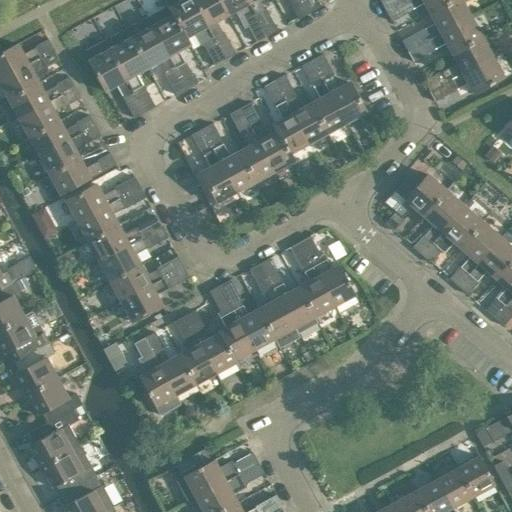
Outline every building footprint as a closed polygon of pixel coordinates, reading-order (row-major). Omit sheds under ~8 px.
[(193,0),(166,0),(168,2),(173,11),(186,35),(193,31),(199,42),(203,43),(214,62),(225,56),(193,0)] [(193,0),(225,56),(235,51),(223,30),(222,30),(216,19),(228,12),(221,0),(193,0)] [(221,0),(228,12),(239,6),(246,17),(245,18),(256,39),(267,34),(248,0),(221,0)] [(248,0),(267,34),(277,28),(266,7),(264,7),(260,0),(248,0)] [(302,0),(289,0),(298,16),(309,11),(302,0)] [(302,0),(309,11),(319,5),(316,0),(302,0)] [(381,0),(385,8),(400,0),(381,0)] [(400,0),(385,8),(391,19),(412,7),(412,6),(422,0),(423,0),(429,10),(448,0),(400,0)] [(423,26),(402,38),(407,48),(470,14),(462,0),(448,0),(429,10),(435,21),(423,27),(423,26)] [(168,2),(147,14),(152,23),(186,86),(197,81),(185,59),(184,60),(178,49),(190,42),(186,35),(173,11),(168,2)] [(126,25),(147,65),(159,59),(165,70),(164,71),(176,92),(186,86),(152,23),(147,14),(126,25)] [(470,14),(407,48),(413,59),(434,47),(434,46),(445,40),(451,50),(481,34),(470,14)] [(105,37),(144,109),(155,104),(143,82),(142,83),(136,72),(147,65),(126,25),(105,37)] [(445,66),(423,78),(429,88),(492,54),(481,34),(451,50),(457,61),(445,67),(445,66)] [(17,41),(0,50),(0,75),(53,47),(48,36),(34,44),(35,45),(23,51),(17,41)] [(105,37),(83,49),(105,88),(117,82),(123,93),(122,94),(134,115),(144,109),(105,37)] [(53,47),(0,75),(0,82),(8,96),(38,80),(35,73),(46,67),(47,64),(59,57),(53,47)] [(322,51),(312,57),(346,120),(366,110),(349,79),(339,85),(332,72),(333,72),(322,51)] [(492,54),(429,88),(435,99),(456,87),(455,86),(467,80),(471,88),(473,91),(503,74),(492,54)] [(312,57),(301,63),(312,83),(313,83),(320,95),(311,100),(327,131),(346,120),(312,57)] [(284,72),(274,78),(308,141),(327,131),(311,100),(301,105),(294,93),(295,92),(284,72)] [(38,80),(8,96),(18,115),(74,85),(68,74),(55,81),(56,83),(43,89),(38,80)] [(274,78),(263,83),(274,104),(276,103),(282,116),(272,121),(276,128),(289,151),(290,151),(308,141),(274,78)] [(74,85),(18,115),(28,134),(59,118),(54,108),(66,101),(67,102),(80,95),(74,85)] [(250,100),(240,105),(274,169),(294,158),(290,151),(289,151),(276,128),(267,133),(260,121),(261,120),(250,100)] [(240,105),(229,111),(240,132),(241,131),(248,143),(239,148),(255,179),(274,169),(240,105)] [(59,118),(28,134),(39,153),(95,123),(89,112),(76,119),(76,120),(64,127),(59,118)] [(212,120),(202,126),(236,189),(255,179),(239,148),(229,154),(222,141),(223,141),(212,120)] [(39,153),(34,155),(45,174),(49,172),(79,156),(76,149),(88,142),(87,140),(100,133),(95,123),(39,153)] [(202,126),(191,132),(202,152),(204,151),(210,164),(200,169),(217,200),(236,189),(202,126)] [(492,143),(484,152),(493,160),(502,151),(492,143)] [(79,156),(49,172),(60,192),(90,175),(116,161),(110,150),(96,157),(97,158),(85,165),(79,156)] [(405,197),(385,221),(394,228),(404,216),(413,205),(423,214),(446,187),(427,171),(418,182),(409,174),(396,189),(405,197)] [(96,181),(65,198),(76,218),(140,184),(134,174),(113,185),(114,186),(102,193),(96,181)] [(140,184),(76,218),(87,238),(118,222),(112,211),(124,205),(125,206),(145,195),(140,184)] [(423,232),(412,244),(421,252),(464,203),(446,187),(423,214),(433,222),(424,233),(423,232)] [(464,203),(421,252),(431,260),(440,249),(445,249),(453,239),(459,245),(482,219),(464,203)] [(118,222),(87,238),(98,258),(161,224),(156,214),(135,225),(124,231),(123,229),(121,228),(118,222)] [(459,264),(449,276),(458,284),(500,234),(482,219),(459,245),(469,254),(460,265),(459,264)] [(161,224),(98,258),(109,278),(140,262),(134,251),(146,245),(146,246),(167,235),(161,224)] [(500,234),(458,284),(467,291),(477,279),(476,279),(486,268),(496,276),(511,257),(511,236),(506,232),(503,232),(500,234)] [(310,233),(300,239),(335,304),(355,293),(338,261),(331,265),(325,253),(323,253),(321,253),(310,233)] [(300,239),(289,245),(301,266),(302,265),(309,277),(298,283),(315,315),(335,304),(300,239)] [(0,270),(0,286),(15,278),(14,278),(36,266),(37,266),(31,255),(29,253),(7,265),(9,268),(1,272),(0,270)] [(140,262),(109,278),(120,298),(183,264),(177,254),(157,265),(157,266),(145,272),(140,262)] [(270,255),(260,261),(295,326),(298,331),(315,321),(316,317),(315,315),(298,283),(287,289),(280,277),(282,277),(270,255)] [(496,295),(485,307),(494,315),(511,294),(511,257),(496,276),(506,285),(496,296),(496,295)] [(260,261),(249,266),(261,288),(262,287),(269,299),(258,305),(275,337),(279,344),(299,333),(298,331),(295,326),(260,261)] [(183,264),(120,298),(131,319),(162,302),(156,291),(167,285),(168,286),(189,275),(183,264)] [(24,274),(16,278),(21,287),(29,283),(24,274)] [(230,277),(219,282),(255,347),(275,337),(258,305),(247,311),(240,299),(242,298),(230,277)] [(15,278),(0,286),(0,326),(24,313),(13,293),(20,289),(15,278)] [(219,282),(209,288),(219,307),(217,309),(225,323),(217,327),(218,329),(219,329),(235,358),(255,347),(219,282)] [(511,294),(494,315),(503,323),(511,312),(511,294)] [(195,307),(184,313),(216,371),(237,360),(235,358),(219,329),(218,329),(208,335),(201,323),(203,322),(195,307)] [(24,313),(0,326),(0,341),(5,351),(8,349),(13,359),(48,340),(42,329),(32,309),(24,313)] [(184,313),(174,319),(182,334),(183,333),(190,345),(179,351),(196,382),(216,371),(184,313)] [(155,329),(144,335),(176,393),(196,382),(179,351),(168,357),(161,345),(163,344),(155,329)] [(144,335),(133,341),(141,354),(138,355),(144,367),(143,370),(138,373),(155,404),(159,412),(180,401),(176,393),(144,335)] [(116,339),(103,346),(109,357),(121,350),(116,339)] [(48,340),(13,359),(19,369),(16,370),(27,391),(57,375),(46,355),(54,351),(48,340)] [(57,375),(27,391),(39,412),(42,411),(47,420),(72,406),(73,407),(81,402),(82,402),(81,401),(76,391),(68,395),(57,375)] [(47,420),(28,431),(33,441),(30,442),(41,463),(79,443),(68,423),(78,417),(73,407),(72,406),(47,420)] [(476,430),(483,443),(511,427),(511,410),(485,425),(476,430)] [(158,425),(144,428),(147,442),(160,439),(158,425)] [(79,443),(41,463),(53,484),(56,483),(61,492),(96,473),(90,463),(79,443)] [(204,446),(191,453),(195,461),(198,465),(211,457),(210,455),(207,450),(204,446)] [(195,461),(175,472),(189,498),(258,460),(253,450),(232,461),(231,457),(218,464),(213,456),(211,457),(198,465),(195,461)] [(479,453),(457,465),(473,493),(495,482),(479,453)] [(502,458),(493,463),(501,477),(510,472),(502,458)] [(258,460),(189,498),(196,511),(213,511),(237,499),(233,492),(246,484),(247,480),(264,471),(258,460)] [(457,465),(436,477),(452,505),(473,493),(457,465)] [(511,475),(510,472),(501,477),(509,491),(511,488),(511,475)] [(96,473),(61,492),(67,502),(63,504),(67,511),(98,511),(113,504),(103,485),(96,473)] [(436,477),(415,488),(428,511),(438,511),(452,505),(436,477)] [(428,511),(415,488),(394,499),(400,511),(428,511)] [(237,499),(213,511),(263,511),(281,502),(276,492),(254,503),(255,505),(243,511),(237,499)] [(400,511),(394,499),(373,511),(400,511)] [(286,511),(281,502),(263,511),(286,511)]
